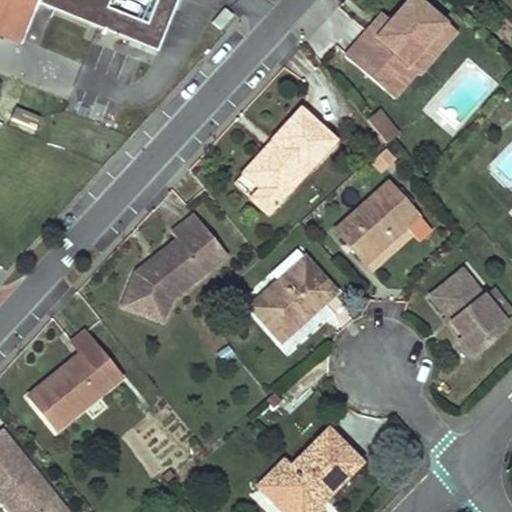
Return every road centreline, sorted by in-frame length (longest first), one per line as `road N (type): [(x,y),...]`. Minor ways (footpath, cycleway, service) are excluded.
road 1 (residential): [(0,325),(294,0)]
road 2 (residential): [(383,362),(463,465)]
